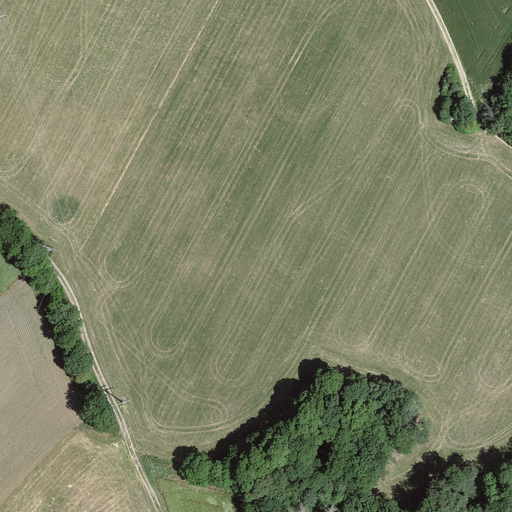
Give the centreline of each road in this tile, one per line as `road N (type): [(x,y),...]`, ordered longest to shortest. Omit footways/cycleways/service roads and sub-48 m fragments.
road 1 (track): [(162,511),(73,296),(0,212)]
road 2 (track): [(511,145),(477,117),(426,0)]
